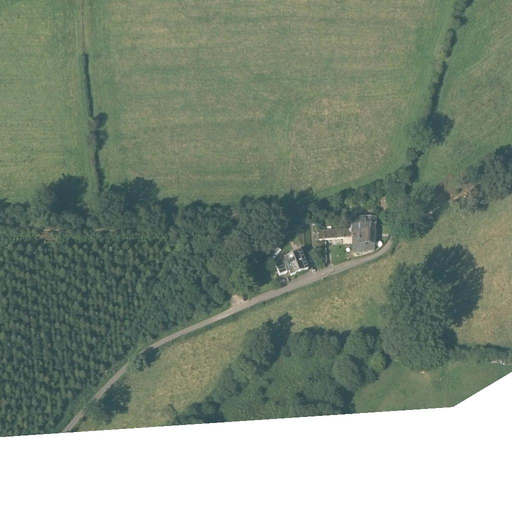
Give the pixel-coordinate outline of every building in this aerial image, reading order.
[(351,213),(350,228),(367,227),(366,245),(374,245),(376,213),(351,213)] [(367,227),(350,228),(351,238),(351,245),(351,254),(361,255),(373,251),(374,245),(366,245),(367,227)] [(318,232),(318,241),(325,240),(336,240),(337,245),(351,245),(351,238),(350,228),(318,232)] [(318,241),(318,253),(318,266),(326,264),(325,240),(318,241)] [(302,252),(282,260),(285,268),(287,267),(291,276),(308,270),(302,252)] [(317,253),(308,253),(308,262),(316,263),(317,253)] [(282,260),(274,263),(279,276),(287,272),(285,268),(282,260)]
